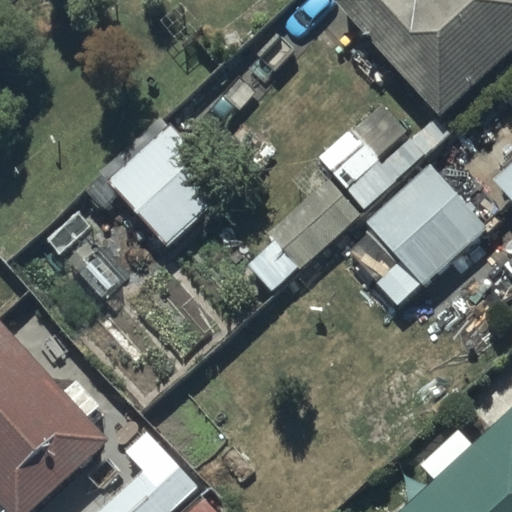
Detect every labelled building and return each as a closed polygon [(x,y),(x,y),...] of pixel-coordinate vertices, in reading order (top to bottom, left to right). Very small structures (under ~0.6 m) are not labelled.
[(511,0),(357,0),(336,20),(444,137),(511,74),(511,0)] [(353,144),(323,171),(367,222),(433,165),(385,110),(350,140),(353,144)] [(173,140),(109,193),(169,261),(231,206),(173,140)] [(432,178),(369,235),(427,299),(490,241),(432,178)] [(511,185),(497,199),(511,215),(511,185)] [(364,225),(331,191),(271,249),(278,256),(254,280),(279,306),(364,225)] [(0,332),(0,511),(55,511),(115,458),(0,332)] [(511,511),(511,429),(479,459),(464,443),(425,479),(439,494),(418,511),(511,511)] [(147,484),(117,511),(191,511),(206,499),(152,441),(128,464),(147,484)]
